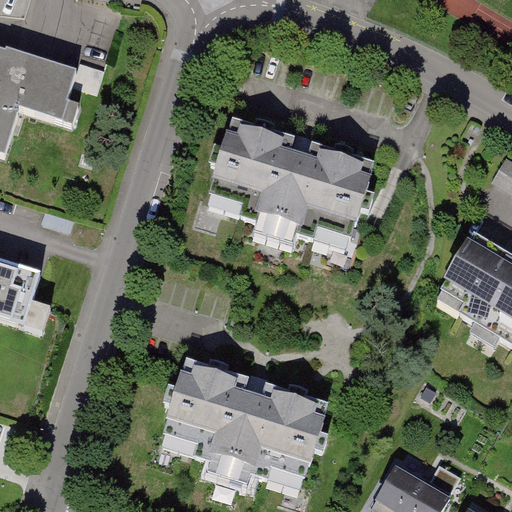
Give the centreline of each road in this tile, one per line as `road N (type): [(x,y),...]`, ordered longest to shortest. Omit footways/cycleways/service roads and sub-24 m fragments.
road 1 (residential): [(203,0),(41,511)]
road 2 (residential): [(511,113),(359,35),(249,0)]
